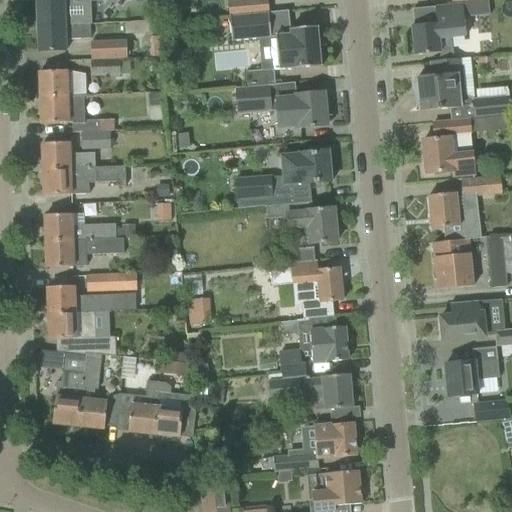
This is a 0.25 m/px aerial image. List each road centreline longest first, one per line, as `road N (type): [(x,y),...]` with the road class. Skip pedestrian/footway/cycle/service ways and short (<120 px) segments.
road 1 (residential): [(399,511),(353,0)]
road 2 (residential): [(188,511),(186,474),(170,458),(9,444)]
road 3 (residential): [(6,380),(0,202)]
